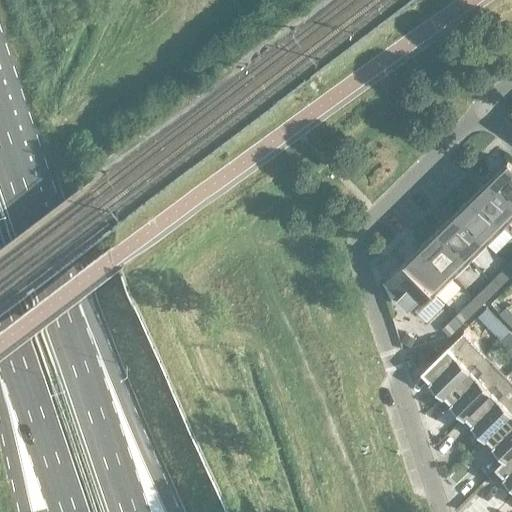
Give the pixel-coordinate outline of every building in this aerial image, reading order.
[(511,164),(507,160),(490,178),(511,200),(511,164)] [(511,219),(511,200),(490,178),(473,194),(505,227),(511,219)] [(505,227),(473,194),(456,211),(488,243),(505,227)] [(488,243),(456,211),(438,228),(470,261),(488,243)] [(470,261),(438,228),(421,245),(453,277),(470,261)] [(453,277),(421,245),(404,262),(436,294),(453,277)] [(436,294),(404,262),(386,279),(400,293),(398,295),(409,305),(410,304),(418,312),(436,294)] [(511,273),(511,268),(508,264),(495,277),(501,284),(511,273)] [(486,285),(473,298),(480,305),(493,292),(486,285)] [(480,305),(473,298),(460,311),(467,318),(480,305)] [(511,312),(507,307),(500,313),(511,325),(511,312)] [(443,328),(449,335),(463,322),(456,315),(443,328)] [(405,332),(401,340),(410,346),(415,338),(405,332)] [(485,354),(463,332),(424,371),(425,372),(428,370),(434,376),(429,381),(442,395),(485,354)] [(506,375),(485,354),(442,395),(443,396),(449,391),(455,398),(450,403),(463,417),(506,375)] [(511,411),(511,381),(506,375),(463,417),(464,418),(470,412),(476,419),(471,424),(484,438),(511,411)] [(511,453),(511,411),(484,438),(485,439),(491,434),(497,441),(492,446),(505,459),(498,466),(498,467),(511,453)] [(511,453),(498,467),(499,468),(501,465),(508,472),(503,477),(511,486),(511,453)]
